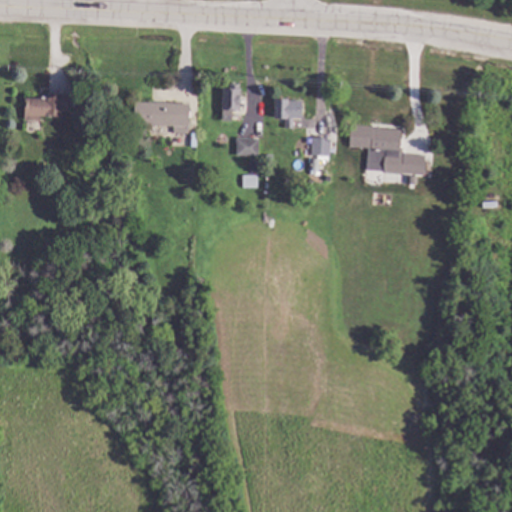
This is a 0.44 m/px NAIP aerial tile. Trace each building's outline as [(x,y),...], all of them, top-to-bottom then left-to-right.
[(242,83),(241,109),(233,109),(233,121),(223,121),(224,88),(231,88),(231,83),(242,83)] [(62,95),(70,95),(70,111),(62,111),(62,116),(41,116),(41,120),(25,120),(25,98),(48,98),(48,93),(62,93),(62,95)] [(88,113),(80,113),(80,109),(76,109),(76,94),(88,93),(88,113)] [(289,100),(303,100),(303,118),(295,118),(295,128),(286,128),(286,118),(276,118),(276,99),(289,99),(289,100)] [(191,104),(189,133),(174,132),(175,126),(135,124),(136,102),(191,104)] [(379,126),(379,128),(402,130),(400,149),(404,150),(404,152),(427,154),(426,176),(369,171),(371,148),(350,146),(352,123),(379,126)] [(332,138),(331,156),(312,155),(313,137),(332,138)] [(260,139),(259,157),(237,156),(238,138),(260,139)] [(320,158),(319,172),(311,171),(312,158),(320,158)] [(259,160),(259,172),(251,172),(251,160),(259,160)] [(258,187),(244,188),(244,175),(258,175),(258,187)] [(418,176),(418,184),(408,183),(409,175),(418,176)] [(454,346),(453,354),(445,353),(446,345),(454,346)]
